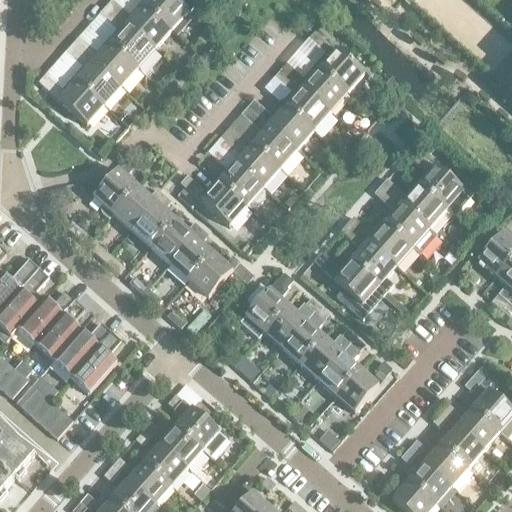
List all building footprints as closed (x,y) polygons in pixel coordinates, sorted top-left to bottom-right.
[(171,0),(152,0),(143,10),(172,36),(189,16),(171,0)] [(172,36),(143,10),(133,22),(112,4),(106,11),(155,55),(172,36)] [(120,37),(109,49),(138,74),(155,55),(106,11),(99,19),(120,37)] [(319,74),(346,98),(364,78),(316,35),(308,43),(330,62),(319,74)] [(79,42),(72,49),(122,93),(138,74),(109,49),(99,60),(79,42)] [(122,93),(72,49),(66,56),(87,75),(76,87),(105,112),(122,93)] [(281,74),(330,117),(346,98),(319,74),(309,85),(288,66),(281,74)] [(313,136),(330,117),(281,74),(275,81),(296,100),(286,111),(313,136)] [(105,112),(76,87),(66,98),(45,80),(38,87),(88,131),(105,112)] [(296,155),(313,136),(286,111),(275,123),(254,105),(248,112),(296,155)] [(280,173),(296,155),(248,112),(241,119),(262,138),(252,148),(280,173)] [(263,192),(264,191),(280,173),(252,148),(242,160),(221,142),(214,149),(263,192)] [(246,211),(247,210),(251,212),(255,212),(259,209),(264,204),(266,200),(266,196),(264,191),(263,192),(214,149),(207,156),(229,175),(219,186),(246,211)] [(430,179),(420,190),(448,215),(454,220),(479,192),(458,173),(450,182),(415,152),(408,159),(430,179)] [(124,166),(93,202),(102,210),(101,211),(101,215),(103,218),(109,223),(112,219),(137,191),(125,181),(132,173),(124,166)] [(229,230),(246,211),(219,186),(208,199),(187,180),(180,187),(229,230)] [(448,215),(420,190),(409,202),(388,183),(381,190),(431,234),(448,215)] [(437,239),(431,234),(381,190),(375,197),(397,216),(387,228),(414,253),(413,254),(420,259),(437,239)] [(137,191),(112,219),(131,236),(162,200),(155,194),(148,201),(137,191)] [(162,200),(131,236),(150,253),(174,225),(163,214),(170,206),(162,200)] [(349,228),(398,271),(413,254),(414,253),(387,228),(376,240),(354,221),(349,228)] [(81,245),(87,238),(73,225),(67,232),(81,245)] [(150,253),(169,269),(200,233),(193,227),(186,235),(174,225),(150,253)] [(349,228),(342,235),(362,253),(351,265),(387,296),(393,289),(387,283),(398,271),(349,228)] [(479,266),(497,282),(511,265),(511,235),(507,232),(503,237),(504,238),(479,266)] [(200,233),(169,269),(188,286),(212,258),(201,248),(208,240),(200,233)] [(91,254),(105,266),(111,259),(97,247),(91,254)] [(321,257),(313,266),(314,266),(334,284),(343,292),(336,300),(363,323),(383,300),(387,296),(351,265),(346,271),(322,258),(321,257)] [(208,303),(239,268),(231,260),(224,268),(212,258),(188,286),(208,303)] [(111,259),(105,266),(119,278),(125,271),(111,259)] [(502,315),(511,302),(511,265),(497,282),(505,289),(491,305),(502,315)] [(0,316),(32,280),(22,271),(10,285),(3,278),(0,281),(0,316)] [(473,290),(480,282),(471,274),(464,281),(473,290)] [(259,343),(265,336),(265,337),(289,311),(280,303),(289,294),(287,292),(293,286),(284,277),(270,294),(246,320),(240,327),(259,343)] [(0,343),(5,348),(10,341),(11,342),(18,334),(38,310),(37,309),(30,303),(42,289),(32,280),(0,316),(0,343)] [(129,287),(143,299),(149,293),(135,280),(129,287)] [(149,293),(143,299),(157,312),(163,305),(149,293)] [(18,334),(35,349),(75,304),(65,296),(53,310),(44,302),(37,309),(38,310),(18,334)] [(265,337),(283,353),(322,310),(311,301),(305,308),(304,307),(296,317),(289,311),(265,337)] [(511,302),(502,315),(509,321),(511,318),(511,302)] [(53,365),(80,335),(73,328),(85,314),(75,304),(35,349),(53,365)] [(283,353),(301,369),(324,342),(316,335),(325,326),(323,324),(329,317),(322,310),(283,353)] [(181,333),(187,327),(173,314),(167,321),(181,333)] [(89,342),(80,335),(53,365),(71,381),(111,337),(101,328),(89,342)] [(301,369),(319,385),(357,342),(347,333),(341,340),(340,339),(331,349),(324,342),(301,369)] [(122,346),(111,337),(71,381),(90,398),(117,367),(109,360),(122,346)] [(319,385),(337,401),(360,374),(352,367),(360,357),(359,356),(365,349),(357,342),(319,385)] [(0,378),(9,368),(0,360),(0,378)] [(377,372),(386,381),(393,373),(383,365),(377,372)] [(251,366),(242,376),(251,384),(260,374),(251,366)] [(19,377),(9,368),(0,378),(0,392),(3,395),(19,377)] [(482,370),(464,389),(472,396),(480,388),(489,396),(490,395),(493,398),(502,387),(482,370)] [(379,391),(360,374),(337,401),(356,417),(379,391)] [(28,385),(19,377),(3,395),(12,403),(28,385)] [(45,400),(36,392),(20,411),(29,419),(45,400)] [(511,414),(493,398),(490,395),(489,396),(474,414),(501,438),(501,437),(508,443),(511,438),(511,414)] [(176,398),(168,407),(175,413),(183,404),(176,398)] [(54,408),(45,400),(29,419),(38,427),(54,408)] [(175,413),(174,415),(183,423),(176,431),(203,455),(211,461),(227,442),(184,404),(183,404),(175,413)] [(300,407),(290,419),(297,425),(307,413),(300,407)] [(448,407),(440,417),(448,423),(456,414),(448,407)] [(63,416),(54,408),(38,427),(47,435),(63,416)] [(458,432),(485,456),(501,438),(474,414),(458,432)] [(73,425),(63,416),(47,435),(57,443),(73,425)] [(440,417),(432,425),(440,432),(448,423),(440,417)] [(151,425),(144,434),(152,440),(159,432),(151,425)] [(0,498),(34,460),(0,429),(0,498)] [(188,472),(203,455),(176,431),(160,448),(188,472)] [(458,432),(442,450),(469,474),(485,456),(458,432)] [(143,450),(152,440),(144,434),(135,443),(143,450)] [(417,443),(409,452),(416,459),(424,450),(417,443)] [(144,467),(171,491),(188,472),(160,448),(144,467)] [(426,468),(453,492),(469,474),(442,450),(426,468)] [(408,468),(416,459),(409,452),(401,461),(408,468)] [(112,470),(119,477),(127,468),(119,461),(112,470)] [(155,509),(171,491),(144,467),(128,485),(155,509)] [(426,468),(410,486),(438,510),(453,492),(426,468)] [(104,479),(111,486),(119,477),(112,470),(104,479)] [(267,480),(260,488),(270,496),(276,489),(267,480)] [(376,489),(384,495),(391,487),(383,481),(376,489)] [(152,511),(155,509),(128,485),(112,503),(122,511),(152,511)] [(394,504),(403,511),(435,511),(438,510),(410,486),(394,504)] [(238,511),(271,511),(253,496),(238,511)] [(87,497),(80,506),(86,511),(88,511),(95,504),(87,497)] [(103,511),(122,511),(112,503),(103,511)]
